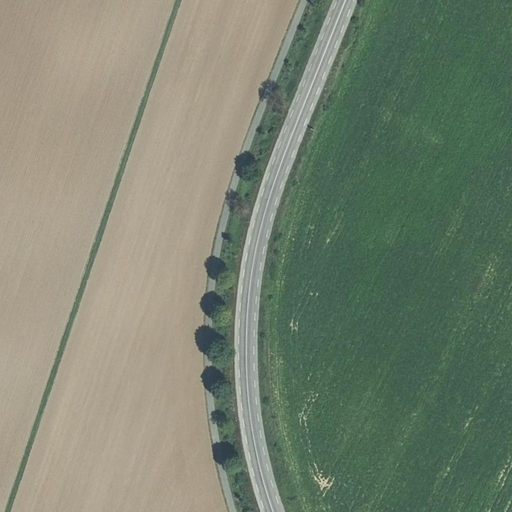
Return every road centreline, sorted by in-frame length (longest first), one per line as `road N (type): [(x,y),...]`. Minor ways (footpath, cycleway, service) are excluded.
road 1 (track): [(7,511),(177,0)]
road 2 (secondary): [(344,0),(275,178),(248,291),(249,411),(273,511)]
